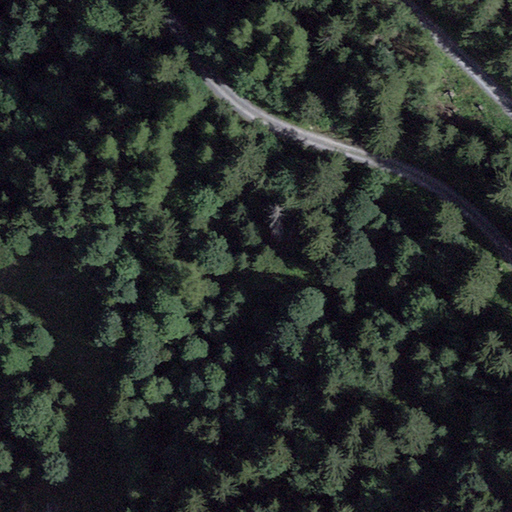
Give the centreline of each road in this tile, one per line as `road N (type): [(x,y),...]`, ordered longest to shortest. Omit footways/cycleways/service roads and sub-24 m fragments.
road 1 (track): [(511,262),(470,209),(415,170),(312,142),(248,114),(155,0)]
road 2 (track): [(405,0),(511,108)]
